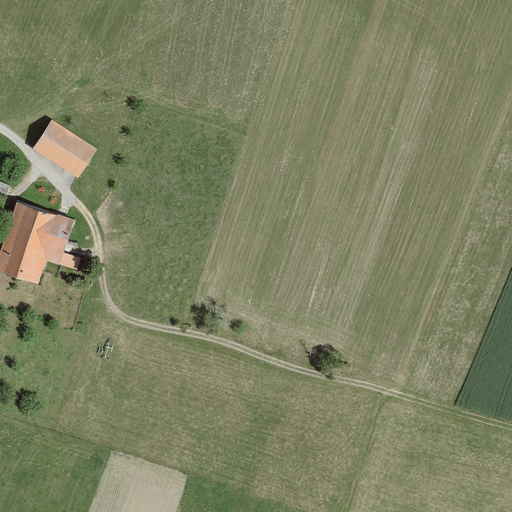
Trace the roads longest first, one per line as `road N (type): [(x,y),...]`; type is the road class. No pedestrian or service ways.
road 1 (track): [(389,393),(121,315),(78,205)]
road 2 (track): [(511,427),(389,393)]
road 3 (track): [(345,511),(389,393)]
